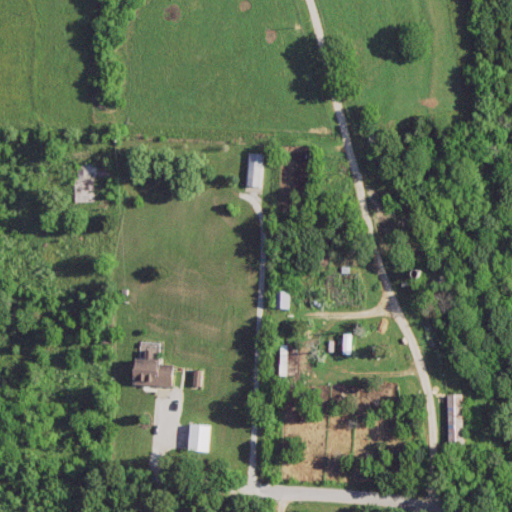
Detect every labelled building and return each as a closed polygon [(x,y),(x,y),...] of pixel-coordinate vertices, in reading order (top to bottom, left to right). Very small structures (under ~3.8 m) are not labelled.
[(248,189),(266,188),(263,153),(245,155),(248,189)] [(102,204),(102,164),(80,164),(80,204),(102,204)] [(290,291),(275,291),(275,309),(290,309),(290,291)] [(178,361),(138,360),(138,386),(178,386),(178,361)] [(445,447),(462,447),(462,394),(445,394),(445,447)] [(213,453),(214,425),(191,424),(190,451),(213,453)]
